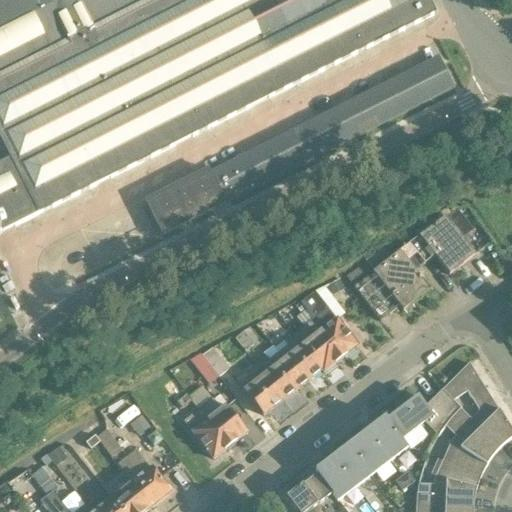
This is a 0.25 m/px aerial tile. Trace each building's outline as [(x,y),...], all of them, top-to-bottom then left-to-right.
[(0,0),(0,236),(433,18),(423,0),(0,0)] [(453,90),(438,59),(211,173),(210,171),(145,204),(163,238),(192,223),(211,213),(231,203),(453,90)] [(408,247),(424,267),(434,258),(449,278),(475,258),(444,218),(408,247)] [(415,274),(424,267),(408,247),(390,260),(383,250),(365,261),(366,263),(345,279),(380,324),(399,309),(402,314),(429,293),(415,274)] [(345,292),(339,281),(327,287),(333,298),(345,292)] [(304,315),(340,362),(357,349),(314,294),(301,305),(306,311),(307,313),(304,315)] [(323,376),(340,362),(304,315),(298,319),(305,328),(294,336),(322,374),(323,376)] [(235,341),(239,346),(245,354),(254,347),(244,333),(235,341)] [(322,374),(294,336),(294,337),(294,336),(285,344),(287,347),(278,355),(303,389),(322,374)] [(202,358),(218,379),(228,371),(212,351),(202,358)] [(283,404),(303,389),(278,355),(268,363),(265,359),(255,367),(283,404)] [(202,358),(201,356),(190,364),(208,387),(218,379),(202,358)] [(499,452),(501,450),(505,447),(507,445),(510,443),(511,441),(511,434),(469,366),(441,393),(452,404),(467,394),(479,413),(470,422),(499,452)] [(263,418),(283,404),(255,367),(249,371),(235,382),(263,418)] [(452,404),(441,393),(423,407),(417,399),(386,423),(401,443),(424,425),(438,439),(442,433),(445,429),(460,412),(452,404)] [(185,408),(191,404),(185,397),(176,404),(178,406),(181,410),(182,411),(185,408)] [(221,410),(213,400),(197,412),(227,451),(246,436),(224,408),(221,410)] [(227,451),(197,412),(183,424),(206,453),(205,454),(206,455),(207,454),(213,462),(227,451)] [(480,480),(483,475),(484,472),(488,466),(489,464),(492,460),(494,458),(496,456),(499,452),(470,422),(460,412),(445,429),(455,439),(451,443),(442,463),(480,480)] [(130,426),(138,437),(149,430),(142,418),(130,426)] [(401,443),(386,423),(384,421),(366,434),(389,464),(407,451),(401,443)] [(106,432),(96,439),(112,460),(122,452),(106,432)] [(372,477),(389,464),(366,434),(349,448),(372,477)] [(94,438),(86,445),(90,451),(99,444),(94,438)] [(122,452),(128,447),(122,440),(116,445),(122,452)] [(355,491),(372,477),(349,448),(332,461),(355,491)] [(47,457),(48,458),(52,464),(55,468),(66,460),(59,450),(56,452),(47,457)] [(130,485),(150,511),(170,496),(136,452),(117,467),(131,485),(130,485)] [(337,504),(355,491),(332,461),(314,474),(317,477),(332,497),(331,497),(337,504)] [(477,488),(478,485),(480,480),(442,463),(434,482),(433,488),(418,487),(417,493),(416,501),(415,509),(473,511),(473,506),(474,500),(475,494),(477,488)] [(401,479),(408,489),(414,484),(407,474),(401,479)] [(293,511),(311,511),(331,497),(332,497),(317,477),(285,501),(293,511)] [(402,494),(408,489),(401,479),(394,484),(402,494)] [(119,511),(148,511),(150,511),(130,485),(111,500),(119,511)] [(50,494),(47,498),(43,501),(51,511),(60,506),(50,494)] [(119,511),(111,500),(95,511),(119,511)] [(64,511),(60,506),(51,511),(43,501),(39,504),(45,511),(64,511)]
